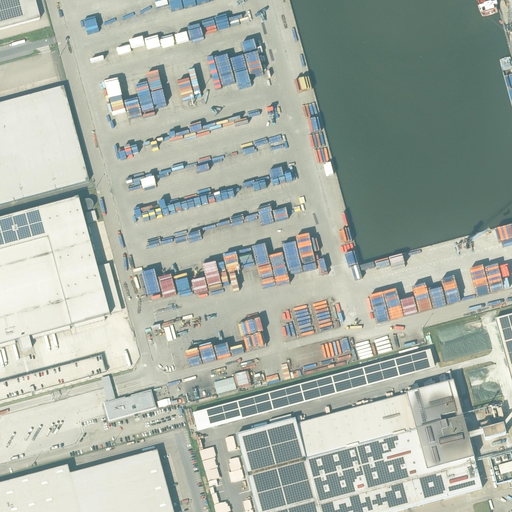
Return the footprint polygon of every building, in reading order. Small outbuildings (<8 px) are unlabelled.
[(0,0),(0,30),(40,19),(34,0),(0,0)] [(102,17),(103,24),(116,22),(115,14),(102,17)] [(108,96),(120,93),(118,87),(107,90),(108,96)] [(0,206),(88,182),(63,88),(0,104),(0,206)] [(155,117),(167,115),(166,105),(167,105),(168,108),(173,107),(171,99),(165,100),(166,103),(159,105),(159,106),(153,107),(155,117)] [(152,108),(146,110),(147,112),(141,114),(142,119),(154,116),(152,108)] [(126,111),(120,112),(120,114),(114,115),(115,121),(122,120),(122,121),(127,120),(126,111)] [(195,158),(196,167),(209,166),(208,157),(195,158)] [(80,197),(0,219),(0,345),(19,340),(22,351),(32,349),(28,337),(111,314),(80,197)] [(92,212),(92,209),(93,208),(94,206),(93,204),(92,202),(91,201),(89,200),(87,200),(85,201),(84,203),(83,205),(83,207),(84,209),(86,210),(88,211),(88,213),(85,213),(88,223),(97,220),(95,211),(92,212)] [(300,269),(275,274),(277,284),(285,282),(284,280),(288,279),(288,280),(301,278),(300,269)] [(511,384),(511,314),(495,320),(511,384)] [(198,408),(203,429),(366,391),(365,389),(367,389),(368,390),(387,385),(386,382),(441,369),(437,353),(198,408)] [(218,383),(222,396),(234,393),(231,380),(218,383)] [(297,424),(295,419),(237,435),(257,511),(395,511),(482,489),(463,418),(453,382),(297,424)] [(109,421),(155,408),(151,392),(105,404),(109,421)] [(505,420),(501,408),(496,409),(500,422),(505,420)] [(492,428),(491,422),(480,425),(485,441),(506,435),(503,425),(492,428)] [(213,438),(202,441),(206,459),(218,456),(213,438)] [(174,511),(158,451),(71,474),(68,466),(0,484),(0,511),(174,511)] [(497,485),(511,480),(511,458),(511,454),(490,459),(497,485)] [(218,457),(212,459),(212,458),(206,460),(209,470),(220,466),(218,457)] [(220,511),(226,511),(230,511),(228,501),(219,503),(220,511)]
